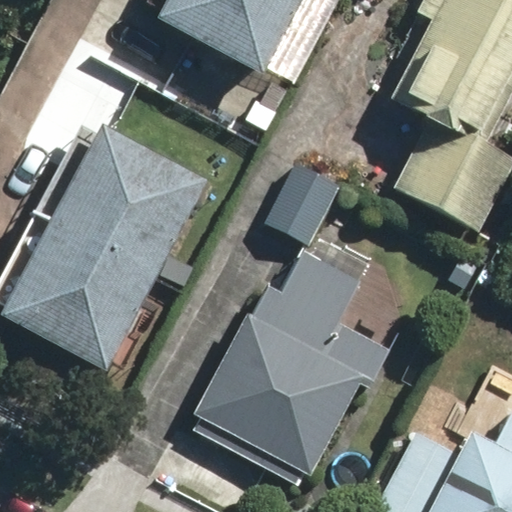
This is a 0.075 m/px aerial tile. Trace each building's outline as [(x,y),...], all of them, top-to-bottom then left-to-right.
[(144,18),(154,0),(101,0),(91,18),(132,41),(144,18)] [(298,0),(161,0),(151,19),(260,75),(298,0)] [(511,81),(511,0),(413,0),(407,12),(423,21),(382,99),(420,119),(383,189),(470,234),(510,160),(479,144),(511,81)] [(203,181),(95,126),(0,308),(0,319),(104,373),(203,181)] [(332,200),(275,171),(250,221),(307,249),(332,200)] [(243,314),(240,313),(187,416),(304,476),(355,377),(368,384),(385,352),(331,324),(353,282),(296,252),(275,293),(258,285),(243,314)] [(490,443),(465,431),(424,511),(511,511),(511,416),(505,413),(490,443)] [(415,511),(447,451),(408,431),(369,507),(378,511),(415,511)]
